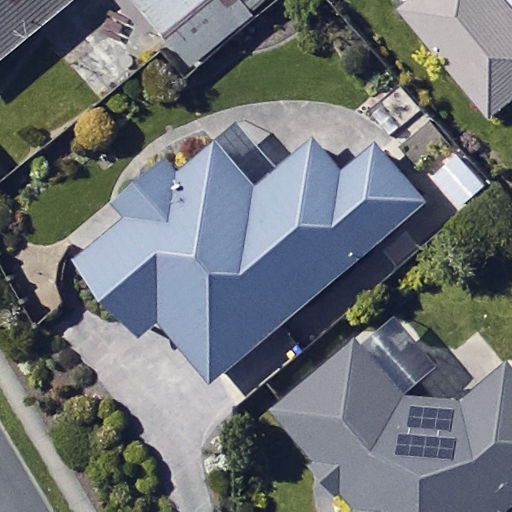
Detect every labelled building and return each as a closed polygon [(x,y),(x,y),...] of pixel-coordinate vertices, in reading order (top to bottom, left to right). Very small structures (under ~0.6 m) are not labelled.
[(0,0),(0,58),(71,0),(0,0)] [(122,0),(116,5),(149,43),(161,32),(192,67),(267,0),(122,0)] [(511,0),(410,0),(401,8),(487,116),(511,95),(511,0)] [(102,205),(117,222),(74,258),(139,336),(159,320),(210,380),(424,199),(375,140),(342,167),(315,135),(253,187),(214,140),(189,162),(174,145),(102,205)] [(341,494),(356,511),(505,511),(511,506),(511,367),(498,351),(421,419),(349,337),(267,409),(316,466),(311,470),(336,498),(341,494)]
